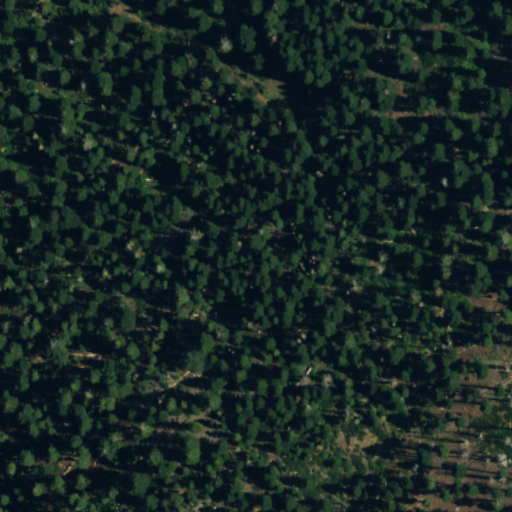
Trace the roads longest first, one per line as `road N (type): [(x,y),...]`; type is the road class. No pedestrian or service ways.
road 1 (track): [(251,0),(271,56),(267,82),(114,11)]
road 2 (track): [(465,0),(511,118)]
